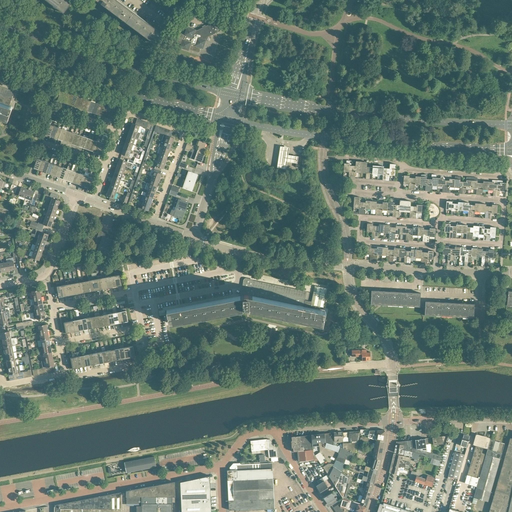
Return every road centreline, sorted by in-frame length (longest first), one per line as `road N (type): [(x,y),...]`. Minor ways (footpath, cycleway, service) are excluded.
road 1 (tertiary): [(226,120),(401,147),(511,152)]
road 2 (tertiary): [(511,124),(339,113),(231,94)]
road 3 (tertiary): [(231,94),(0,23)]
road 4 (tertiary): [(0,52),(226,120)]
road 5 (unclassified): [(0,509),(219,468)]
road 6 (residential): [(120,129),(127,110),(185,131),(153,223)]
road 7 (unclassified): [(438,247),(363,241),(360,224),(440,225)]
road 8 (unclassified): [(271,430),(392,421)]
road 9 (residential): [(192,236),(226,120)]
road 10 (unclassified): [(511,421),(392,421)]
